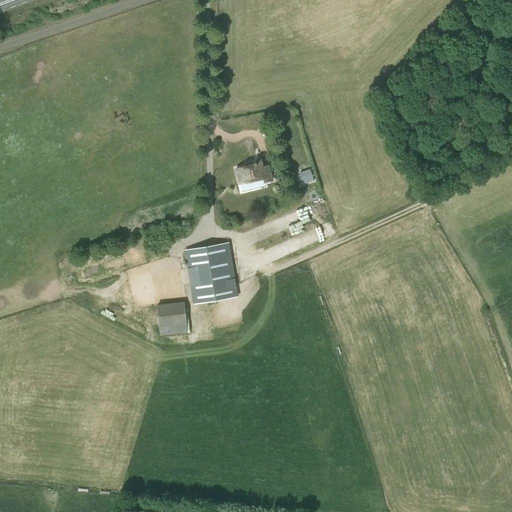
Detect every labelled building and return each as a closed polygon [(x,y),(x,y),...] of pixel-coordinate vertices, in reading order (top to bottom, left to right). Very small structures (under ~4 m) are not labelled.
[(263,167),(261,159),(244,163),(245,167),(236,169),(239,185),(264,179),(265,182),(273,180),(269,166),(263,167)] [(268,262),(293,255),(289,242),(264,249),(268,262)] [(217,245),(184,251),(193,302),(193,304),(208,302),(238,297),(228,243),(217,245)] [(82,285),(134,269),(129,252),(77,268),(82,285)] [(184,302),(156,305),(160,335),(187,333),(187,332),(187,331),(184,303),(184,302)]
